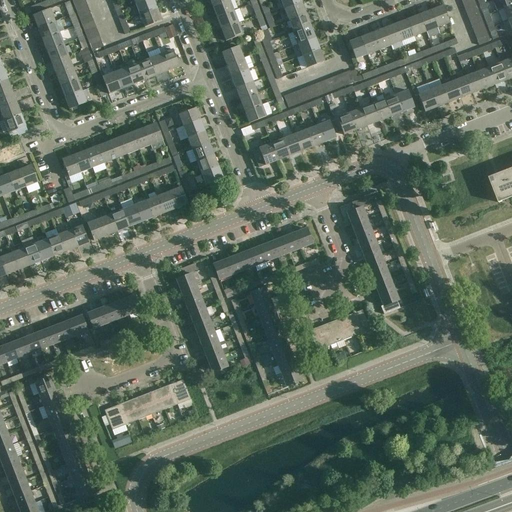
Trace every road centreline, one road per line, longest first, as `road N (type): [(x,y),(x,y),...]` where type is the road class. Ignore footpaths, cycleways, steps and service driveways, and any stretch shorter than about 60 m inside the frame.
road 1 (residential): [(137,511),(143,472),(168,454),(462,343)]
road 2 (residential): [(101,467),(82,396),(180,361),(140,255)]
road 3 (residential): [(462,343),(387,167)]
road 4 (residential): [(58,137),(209,81)]
road 5 (residential): [(0,310),(140,255)]
road 6 (residential): [(5,0),(58,137)]
road 7 (residential): [(387,167),(399,154),(511,110)]
road 8 (residential): [(511,472),(462,343)]
road 9 (residential): [(257,209),(209,81)]
road 10 (residential): [(313,292),(348,279),(313,187)]
road 11 (residential): [(140,255),(257,209)]
